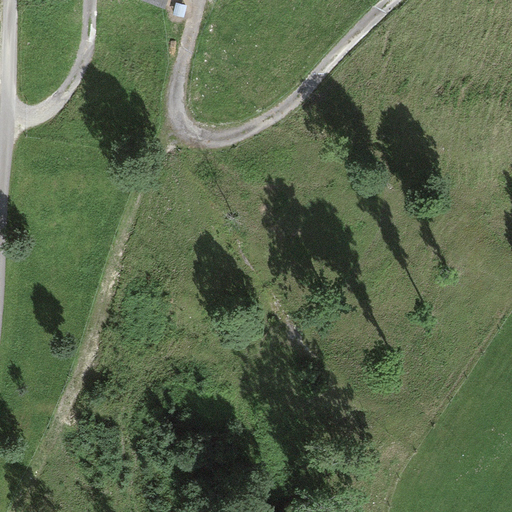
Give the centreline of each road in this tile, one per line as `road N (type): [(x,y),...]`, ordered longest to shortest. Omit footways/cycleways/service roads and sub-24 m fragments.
road 1 (track): [(19,511),(81,367),(137,184),(183,128)]
road 2 (track): [(390,0),(280,111),(247,131),(204,141),(191,137),(177,114),(198,0)]
road 3 (track): [(11,0),(0,246)]
road 4 (track): [(91,0),(79,69),(48,106),(7,123)]
